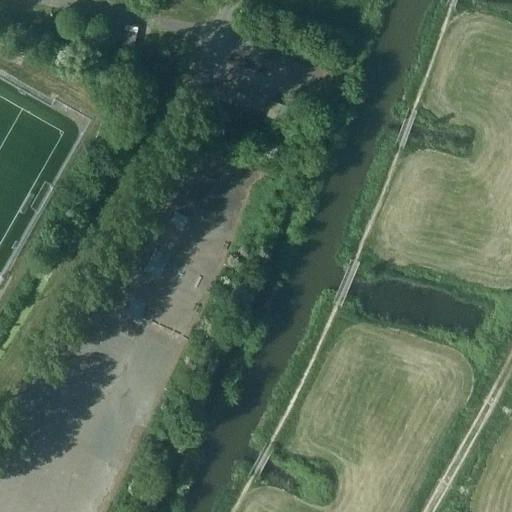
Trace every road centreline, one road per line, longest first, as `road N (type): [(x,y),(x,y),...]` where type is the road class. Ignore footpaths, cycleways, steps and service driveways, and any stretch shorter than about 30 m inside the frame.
road 1 (unclassified): [(0,455),(104,297),(176,154),(233,0)]
road 2 (track): [(511,352),(427,511)]
